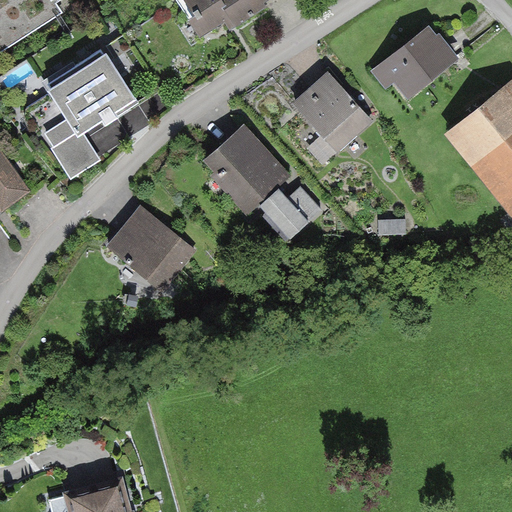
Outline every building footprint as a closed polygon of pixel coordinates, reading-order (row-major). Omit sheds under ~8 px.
[(0,0),(0,28),(45,0),(0,0)] [(193,0),(183,6),(210,49),(288,0),(193,0)] [(435,25),(379,72),(410,109),(466,62),(435,25)] [(108,50),(22,108),(61,165),(147,107),(108,50)] [(335,73),(300,107),(349,157),(383,124),(335,73)] [(511,104),(504,94),(463,126),(511,189),(511,104)] [(282,176),(242,131),(210,158),(250,204),(282,176)] [(0,217),(36,194),(0,138),(0,217)] [(288,184),(262,208),(290,238),(316,214),(288,184)] [(192,248),(140,207),(110,244),(162,286),(192,248)] [(132,511),(123,476),(67,490),(67,494),(51,498),(54,511),(132,511)]
